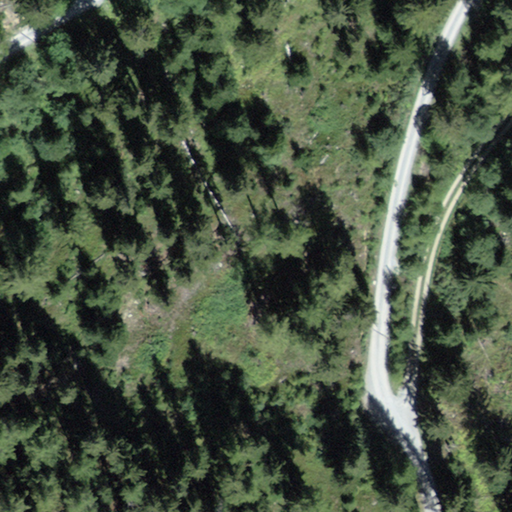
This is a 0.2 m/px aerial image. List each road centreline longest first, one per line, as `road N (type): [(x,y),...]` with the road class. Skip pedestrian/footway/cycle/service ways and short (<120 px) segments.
road 1 (track): [(463,0),(404,157),(382,293),(375,364),(400,426)]
road 2 (track): [(511,116),(470,165),(426,256),(415,372),(400,426)]
